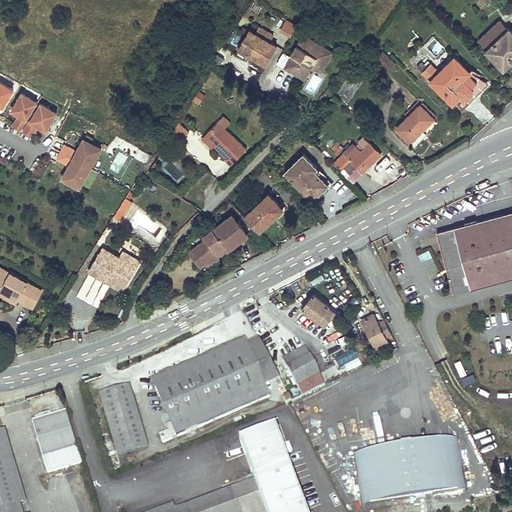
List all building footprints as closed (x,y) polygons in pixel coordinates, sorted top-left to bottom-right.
[(285,17),(279,29),(291,35),(297,23),(285,17)] [(503,68),(511,59),(511,33),(508,29),(508,30),(499,22),(478,41),(487,50),(486,50),(503,68)] [(238,49),(266,64),(277,44),(270,40),(274,34),(260,25),(256,32),(250,28),(238,49)] [(333,48),(303,33),(286,66),(294,70),(295,68),(299,70),(300,73),(306,76),(313,63),(317,55),(327,60),(333,48)] [(436,39),(428,46),(436,56),(444,49),(436,39)] [(389,58),(382,51),(374,58),(382,66),(389,58)] [(323,68),(327,60),(317,55),(313,63),(323,68)] [(439,87),(440,86),(441,85),(446,90),(445,91),(455,100),(460,95),(464,100),(481,84),(455,57),(439,72),(431,63),(423,71),(439,87)] [(395,64),(389,58),(382,66),(387,71),(395,64)] [(0,82),(0,106),(3,108),(13,91),(0,82)] [(204,95),(197,90),(190,100),(198,104),(204,95)] [(13,127),(20,131),(37,102),(21,93),(11,110),(20,115),(13,127)] [(460,95),(455,100),(459,105),(464,100),(460,95)] [(339,101),(336,98),(332,96),(327,102),(334,107),(339,101)] [(421,103),(417,100),(404,113),(407,116),(419,104),(421,103)] [(435,116),(421,102),(421,103),(419,104),(433,119),(435,116)] [(40,104),(23,132),(29,136),(36,125),(45,130),(56,113),(40,104)] [(396,128),(402,135),(409,142),(433,119),(419,104),(407,116),(396,128)] [(230,123),(222,116),(217,122),(224,129),(230,123)] [(224,129),(217,122),(203,136),(213,145),(224,156),(221,158),(230,167),(246,150),(224,129)] [(180,144),(189,132),(178,124),(169,136),(180,144)] [(213,145),(203,136),(201,138),(211,148),(213,145)] [(64,145),(60,152),(89,168),(100,148),(83,139),(76,151),(64,145)] [(343,152),(332,163),(341,172),(352,162),(362,171),(380,154),(369,143),(360,151),(355,146),(346,154),(343,152)] [(60,152),(56,159),(68,165),(61,178),(79,188),(89,168),(60,152)] [(316,168),(309,161),(302,154),(285,171),(312,200),(328,184),(314,170),(316,168)] [(177,181),(184,173),(170,158),(162,166),(177,181)] [(277,163),(273,159),(265,166),(269,170),(277,163)] [(283,197),(285,194),(288,192),(281,185),(276,189),(283,197)] [(259,231),(267,223),(274,215),(272,213),(279,206),(268,194),(244,217),(259,231)] [(131,201),(125,197),(115,213),(121,216),(131,201)] [(274,215),(281,208),(279,206),(272,213),(274,215)] [(511,211),(438,232),(446,262),(454,293),(511,276),(511,211)] [(232,215),(203,237),(202,243),(195,248),(205,262),(207,265),(221,255),(218,251),(225,246),(228,250),(247,235),(232,215)] [(225,246),(218,251),(221,255),(228,250),(225,246)] [(102,248),(95,259),(89,271),(104,280),(107,277),(123,287),(135,268),(139,261),(124,252),(120,259),(102,248)] [(205,262),(195,248),(189,253),(199,267),(205,262)] [(429,250),(418,254),(421,262),(431,258),(429,250)] [(9,272),(0,267),(0,273),(6,277),(9,272)] [(41,290),(25,281),(9,272),(6,277),(0,273),(0,291),(1,290),(17,298),(31,306),(41,290)] [(321,273),(310,279),(313,285),(324,279),(321,273)] [(123,287),(107,277),(104,280),(121,290),(123,287)] [(0,291),(0,295),(14,303),(17,298),(1,290),(0,291)] [(310,314),(323,325),(334,311),(312,294),(300,310),(308,316),(310,314)] [(376,349),(387,344),(384,338),(390,334),(384,321),(377,324),(372,314),(361,320),(376,349)] [(279,379),(258,338),(245,344),(263,386),(279,379)] [(245,344),(243,339),(151,379),(170,423),(176,436),(267,396),(263,386),(245,344)] [(295,385),(296,384),(301,393),(321,382),(316,373),(317,373),(303,346),(281,358),(295,385)] [(456,360),(460,375),(466,373),(462,358),(456,360)] [(462,376),(464,383),(476,379),(474,372),(462,376)] [(146,445),(137,415),(128,385),(99,394),(117,454),(146,445)] [(65,412),(32,422),(47,472),(80,462),(65,412)] [(176,436),(170,423),(166,425),(168,431),(171,438),(176,436)] [(172,503),(148,511),(305,511),(285,454),(291,451),(288,443),(282,446),(275,426),(239,439),(254,482),(175,511),(172,503)] [(162,442),(171,438),(168,431),(159,436),(162,442)] [(352,457),(361,507),(464,489),(456,439),(352,457)] [(0,443),(0,511),(19,511),(16,499),(0,443)]
